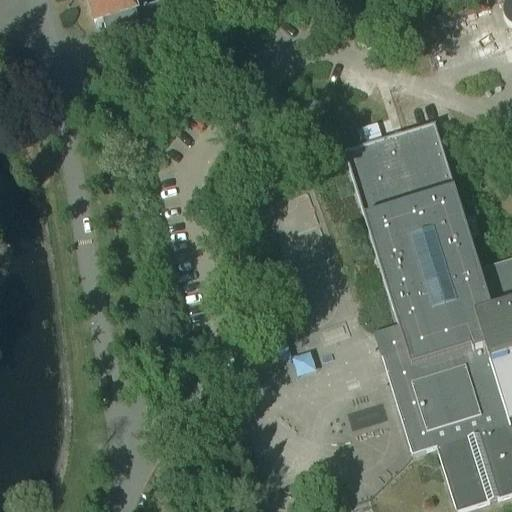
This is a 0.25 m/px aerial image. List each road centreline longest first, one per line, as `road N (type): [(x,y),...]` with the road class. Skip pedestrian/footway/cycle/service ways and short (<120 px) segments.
road 1 (residential): [(117,511),(115,410),(60,82),(42,28)]
road 2 (unknown): [(60,82),(177,40),(186,30),(183,0)]
